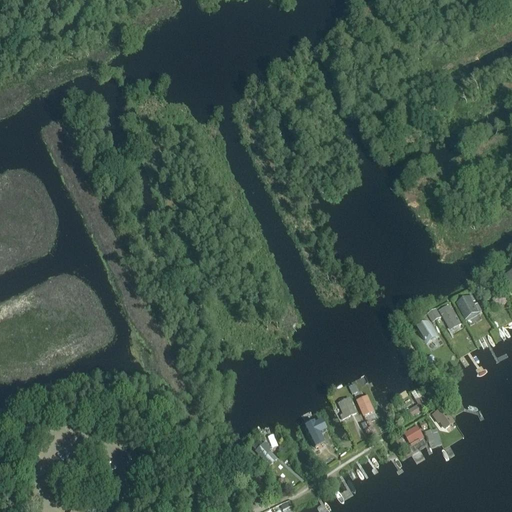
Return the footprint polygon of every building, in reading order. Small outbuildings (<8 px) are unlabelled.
[(494,298),(489,288),(482,292),(488,302),(494,298)] [(467,320),(481,313),(477,306),(476,306),(471,297),(458,304),(467,320)] [(455,317),(456,316),(454,311),(452,312),(450,307),(439,313),(450,333),(458,329),(461,327),(455,317)] [(438,322),(442,319),(437,311),(433,313),(438,322)] [(433,325),(438,322),(433,313),(428,316),(433,325)] [(438,334),(429,321),(416,329),(424,343),(438,334)] [(354,386),(349,388),(352,396),(357,393),(354,386)] [(418,400),(418,399),(414,401),(417,406),(407,412),(411,420),(427,410),(424,407),(430,404),(425,396),(418,400)] [(366,397),(355,402),(363,418),(374,413),(366,397)] [(338,405),(343,415),(340,417),(342,421),(356,414),(349,400),(338,405)] [(438,424),(444,432),(454,425),(443,409),(431,417),(437,425),(438,424)] [(324,433),(320,424),(306,431),(314,448),(323,444),(320,436),(324,433)] [(403,435),(408,445),(417,440),(418,443),(424,439),(417,427),(403,435)] [(430,448),(442,445),(437,428),(426,431),(430,448)] [(259,442),(252,448),(256,452),(262,446),(259,442)] [(270,452),(272,450),(266,444),(255,453),(269,469),(277,461),(270,452)]
